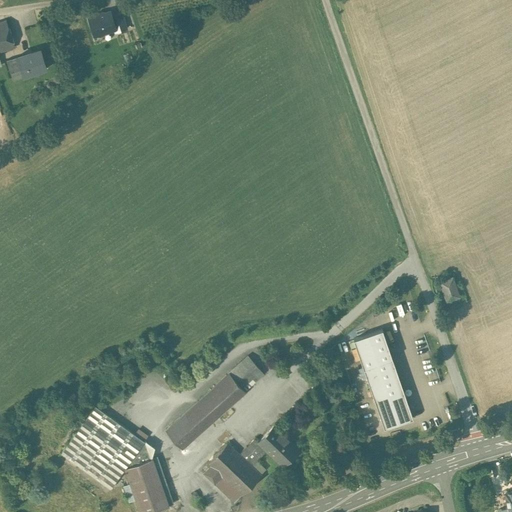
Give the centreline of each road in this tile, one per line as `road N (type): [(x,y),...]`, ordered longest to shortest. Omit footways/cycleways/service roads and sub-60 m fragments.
road 1 (residential): [(478,450),(325,0)]
road 2 (secondary): [(437,464),(310,511)]
